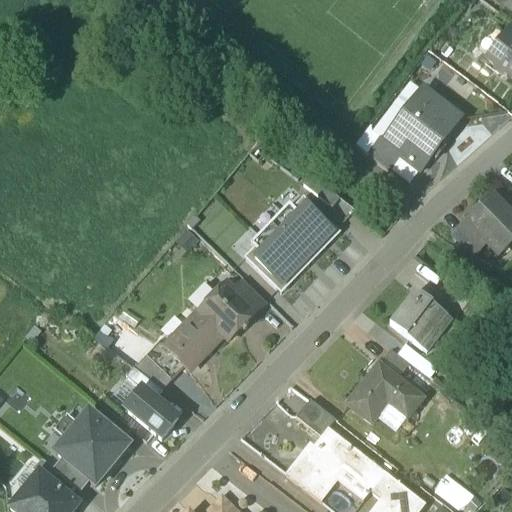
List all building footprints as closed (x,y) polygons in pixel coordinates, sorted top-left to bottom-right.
[(162,22),(134,1),(126,11),(154,33),(162,22)] [(511,26),(511,27),(503,38),(511,44),(511,26)] [(511,44),(503,38),(486,61),(493,66),(494,72),(499,76),(505,75),(511,80),(511,44)] [(413,126),(402,118),(381,146),(399,159),(398,161),(418,176),(459,123),(431,102),(413,126)] [(381,146),(378,143),(367,157),(388,173),(398,161),(399,159),(381,146)] [(332,211),(339,202),(310,180),(303,189),(332,211)] [(293,211),(288,207),(250,247),(254,251),(243,262),(277,294),(299,271),(303,275),(318,259),(315,255),(336,232),(302,200),(293,211)] [(511,242),(511,221),(493,201),(464,229),(463,227),(452,237),(472,258),(483,247),(495,260),(511,242)] [(455,289),(422,264),(413,275),(434,291),(436,289),(448,298),(455,289)] [(266,306),(245,285),(235,296),(256,317),(266,306)] [(235,296),(228,290),(221,290),(213,298),(213,305),(200,319),(222,340),(229,346),(257,318),(256,317),(235,296)] [(201,294),(188,307),(198,317),(200,319),(213,305),(213,298),(209,293),(201,294)] [(451,325),(415,296),(389,328),(426,358),(451,325)] [(164,351),(184,371),(188,375),(222,340),(200,319),(198,317),(164,351)] [(436,346),(444,352),(460,333),(452,326),(436,346)] [(164,351),(158,345),(133,371),(162,393),(184,371),(164,351)] [(408,367),(390,353),(383,362),(401,377),(408,367)] [(422,403),(378,368),(346,408),(371,428),(386,408),(406,423),(422,403)] [(162,393),(133,371),(126,380),(140,393),(141,392),(154,403),(162,393)] [(154,403),(141,392),(140,393),(124,412),(161,443),(177,423),(154,403)] [(335,424),(309,404),(295,421),(320,441),(327,433),(328,433),(335,424)] [(131,434),(103,411),(94,421),(122,444),(131,434)] [(94,421),(88,416),(55,456),(61,461),(89,484),(95,489),(106,476),(109,478),(119,465),(116,463),(128,450),(122,444),(94,421)] [(67,439),(77,424),(67,416),(56,432),(67,439)] [(328,433),(327,433),(320,441),(308,457),(304,454),(285,478),(321,506),(337,486),(363,505),(370,496),(369,496),(384,477),(328,433)] [(89,484),(61,461),(52,472),(74,491),(80,495),(89,484)] [(52,472),(43,465),(34,475),(38,477),(39,476),(67,499),(74,491),(52,472)] [(67,499),(39,476),(38,477),(10,511),(73,511),(77,508),(67,499)] [(384,477),(369,496),(370,496),(380,504),(394,485),(384,477)] [(446,477),(435,492),(462,511),(473,497),(446,477)] [(380,504),(379,504),(373,511),(422,511),(425,509),(394,485),(380,504)] [(230,511),(221,502),(211,511),(230,511)]
